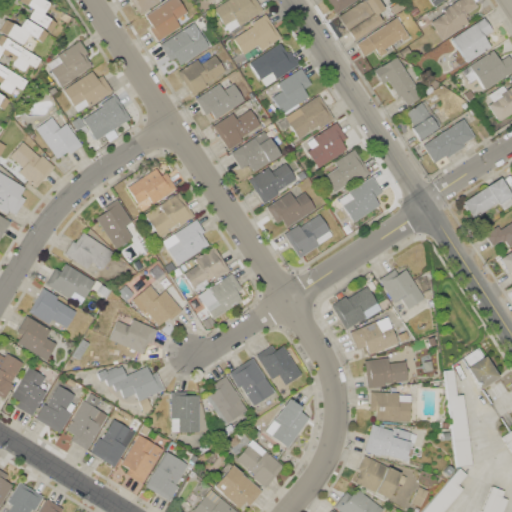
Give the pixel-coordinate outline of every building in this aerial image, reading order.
[(19,1),(19,0),(43,0),(48,3),(41,14),(56,23),(50,32),(27,17),(32,9),(19,1)] [(130,0),(158,0),(159,1),(139,14),(130,0)] [(157,41),(149,29),(152,27),(144,15),(167,0),(178,0),(186,12),(175,19),(180,26),(157,41)] [(229,31),(225,25),(223,26),(213,9),(226,0),(255,0),(262,10),(229,31)] [(325,0),(355,0),(334,14),(325,0)] [(377,0),(383,8),(376,13),(381,22),(353,40),(346,30),(347,29),(338,16),(362,0),(377,0)] [(389,7),(400,0),(404,7),(394,14),(389,7)] [(442,40),(430,22),(445,12),(443,10),(458,0),(473,0),(477,6),(466,13),(468,16),(465,18),(468,23),(442,40)] [(232,38),(252,26),(251,23),(265,14),(280,37),(260,50),(257,45),(243,54),(232,38)] [(356,43),(396,17),(409,37),(402,42),(399,38),(384,48),(386,52),(379,57),(374,49),(364,56),(356,43)] [(451,39),(483,17),(492,30),(483,36),(490,47),(459,68),(450,55),(458,50),(451,39)] [(24,18),(48,33),(42,42),(27,33),(20,44),(0,31),(0,29),(6,20),(18,27),(24,18)] [(193,22),(209,46),(179,65),(174,57),(169,61),(158,45),(193,22)] [(39,58),(34,67),(27,64),(22,71),(0,56),(0,35),(1,34),(39,58)] [(60,86),(46,63),(57,56),(56,55),(79,41),(87,53),(84,55),(91,66),(60,86)] [(249,63),(280,43),(287,53),(289,51),(298,65),(265,86),(261,79),(259,80),(249,63)] [(399,51),(407,46),(411,52),(403,57),(399,51)] [(511,61),(511,70),(484,89),(476,77),(469,82),(461,70),(492,50),(499,61),(508,55),(511,61)] [(178,72),(197,59),(200,64),(214,55),(226,73),(193,95),(178,72)] [(395,56),(421,95),(406,105),(400,95),(397,97),(387,81),(381,84),(372,70),(380,65),(381,66),(395,56)] [(0,64),(27,81),(21,90),(15,86),(10,94),(0,87),(0,64)] [(277,83),(300,68),(310,84),(302,89),(307,97),(281,113),(271,97),(281,90),(277,83)] [(63,89),(91,71),(96,78),(101,75),(112,92),(88,107),(87,105),(77,111),(63,89)] [(243,100),(214,118),(209,110),(206,112),(196,98),(228,77),(243,100)] [(511,110),(498,120),(488,105),(492,102),(488,95),(502,85),(505,90),(511,85),(511,110)] [(48,90),(53,86),(56,91),(51,94),(48,90)] [(0,95),(8,101),(3,110),(0,108),(0,95)] [(129,118),(112,129),(116,135),(109,140),(105,133),(96,139),(83,118),(101,107),(100,104),(114,95),(129,118)] [(284,117),(318,96),(333,119),(319,128),(318,126),(297,139),(284,117)] [(405,112),(419,103),(428,116),(432,113),(441,126),(417,141),(409,128),(414,125),(405,112)] [(227,149),(212,126),(232,113),(235,118),(249,109),(259,125),(240,137),(242,140),(227,149)] [(35,128),(51,116),(59,127),(65,123),(81,144),(69,153),(67,150),(57,158),(35,128)] [(70,122),(79,116),(84,125),(76,130),(70,122)] [(262,122),(268,118),(271,121),(264,126),(262,122)] [(423,144),(462,118),(474,136),(463,144),(465,147),(446,159),(444,156),(434,162),(423,144)] [(335,122),(346,138),(341,142),(346,150),(317,169),(306,151),(310,149),(306,142),(312,138),(312,137),(335,122)] [(230,152),(264,130),(280,155),(254,172),(248,163),(240,168),(230,152)] [(35,187),(17,171),(21,167),(9,156),(22,141),(39,157),(41,155),(54,166),(35,187)] [(353,149),(369,173),(349,186),(347,183),(332,193),(322,176),(337,167),(333,162),(353,149)] [(248,179),(267,167),(271,172),(285,163),(295,179),(276,191),(278,194),(263,203),(248,179)] [(126,187),(155,168),(160,176),(165,172),(176,188),(142,210),(126,187)] [(0,172),(24,187),(19,195),(25,198),(15,214),(8,210),(6,213),(0,209),(0,172)] [(352,222),(337,200),(348,193),(347,191),(371,176),(381,192),(374,197),(379,205),(352,222)] [(460,203),(499,177),(511,195),(497,204),(496,202),(472,218),(467,209),(465,210),(460,203)] [(286,226),(281,219),(275,223),(265,207),(288,191),(293,198),(303,192),(314,208),(286,226)] [(144,214),(178,192),(194,217),(160,239),(144,214)] [(95,217),(105,210),(103,207),(116,199),(131,222),(125,226),(132,237),(115,248),(95,217)] [(298,257),(283,233),(297,225),(298,227),(317,214),(331,235),(298,257)] [(0,215),(10,221),(0,237),(0,215)] [(162,241),(195,219),(203,232),(200,234),(208,245),(177,265),(162,241)] [(484,233),(496,226),(499,230),(511,221),(511,244),(508,247),(504,241),(503,242),(502,241),(500,242),(499,241),(492,245),(484,233)] [(64,253),(72,240),(75,242),(81,232),(114,252),(104,269),(91,261),(87,267),(64,253)] [(213,246),(229,269),(214,279),(213,276),(210,278),(212,280),(197,289),(195,287),(193,289),(182,273),(196,264),(193,259),(213,246)] [(499,258),(511,249),(511,269),(508,272),(499,258)] [(45,284),(54,268),(59,271),(64,263),(93,281),(82,298),(73,292),(69,299),(45,284)] [(378,279),(393,270),(396,274),(404,269),(423,298),(406,308),(400,297),(392,302),(378,279)] [(197,295),(230,273),(241,289),(236,292),(241,300),(212,318),(197,295)] [(125,284),(133,293),(125,300),(116,293),(125,284)] [(157,325),(143,307),(140,310),(131,299),(150,284),(159,294),(165,289),(181,309),(169,319),(167,317),(157,325)] [(97,291),(101,285),(109,290),(105,296),(97,291)] [(366,286),(380,309),(365,318),(364,317),(344,329),(330,305),(345,296),(346,298),(366,286)] [(28,311),(42,288),(57,297),(55,299),(75,311),(65,327),(50,318),(48,323),(28,311)] [(188,301),(196,295),(215,324),(206,329),(188,301)] [(17,342),(21,334),(16,331),(26,315),(49,330),(45,337),(55,344),(45,360),(17,342)] [(386,316),(397,342),(368,354),(364,346),(356,349),(348,332),(386,316)] [(156,329),(150,343),(146,342),(141,353),(108,338),(116,320),(129,325),(132,319),(156,329)] [(300,373),(284,384),(282,381),(274,386),(255,355),(271,345),(274,350),(282,345),(300,373)] [(21,362),(9,383),(12,384),(3,399),(0,397),(0,354),(4,357),(6,353),(21,362)] [(363,360),(385,357),(386,363),(404,360),(406,379),(383,383),(383,386),(367,388),(363,360)] [(466,368),(485,357),(497,377),(479,389),(466,368)] [(273,391),(252,405),(240,386),(237,387),(228,373),(252,358),(273,391)] [(138,401),(134,393),(123,398),(119,390),(115,392),(112,384),(107,386),(104,379),(99,381),(96,373),(104,369),(105,371),(115,366),(116,368),(120,366),(125,376),(146,366),(149,374),(155,371),(163,389),(146,397),(138,401)] [(28,367),(44,376),(38,387),(45,392),(31,416),(14,406),(18,400),(10,396),(28,367)] [(455,467),(443,370),(453,369),(456,395),(462,394),(471,465),(455,467)] [(225,375),(247,410),(223,425),(204,396),(212,391),(208,386),(225,375)] [(35,418),(43,404),(45,405),(57,385),(74,395),(65,410),(70,413),(58,432),(35,418)] [(198,431),(171,432),(171,418),(170,418),(170,391),(185,391),(185,395),(198,395),(198,431)] [(409,421),(375,420),(375,411),(368,410),(369,391),(397,392),(397,395),(410,396),(409,421)] [(83,401),(85,402),(90,393),(99,398),(93,407),(107,415),(86,450),(69,440),(72,435),(65,430),(83,401)] [(146,397),(151,409),(143,413),(138,401),(146,397)] [(287,447),(265,430),(288,398),(300,407),(297,410),(308,418),(287,447)] [(134,432),(113,466),(90,452),(98,438),(101,439),(113,419),(134,432)] [(363,450),(371,424),(392,431),(393,427),(410,432),(407,442),(412,443),(406,461),(379,453),(379,455),(363,450)] [(511,453),(501,436),(511,428),(511,453)] [(137,435),(162,449),(141,484),(125,474),(128,469),(120,464),(137,435)] [(235,459),(252,440),(265,451),(281,465),(280,467),(281,468),(264,488),(251,476),(253,474),(235,459)] [(144,486),(164,452),(187,465),(175,485),(178,487),(169,501),(144,486)] [(387,498),(354,482),(359,471),(356,469),(362,455),(399,473),(387,498)] [(213,486),(231,465),(261,491),(249,505),(244,502),(239,508),(213,486)] [(421,511),(459,468),(466,474),(458,484),(463,488),(442,511),(421,511)] [(3,480),(12,485),(0,504),(0,469),(7,474),(3,480)] [(19,482),(42,496),(34,510),(31,509),(29,511),(7,511),(12,505),(6,502),(19,482)] [(417,486),(427,491),(419,507),(410,502),(417,486)] [(500,511),(480,511),(491,486),(503,491),(501,497),(506,499),(500,511)] [(339,511),(333,507),(344,492),(349,496),(355,488),(382,508),(379,511),(339,511)] [(210,489),(236,511),(194,511),(192,510),(210,489)] [(37,511),(46,499),(62,508),(60,511),(37,511)]
